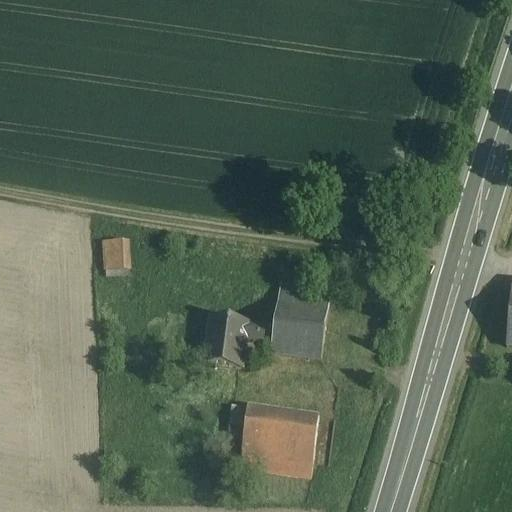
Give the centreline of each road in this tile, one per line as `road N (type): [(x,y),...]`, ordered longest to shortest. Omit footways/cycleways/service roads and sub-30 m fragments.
road 1 (track): [(467,259),(0,191)]
road 2 (secondary): [(511,109),(391,511)]
